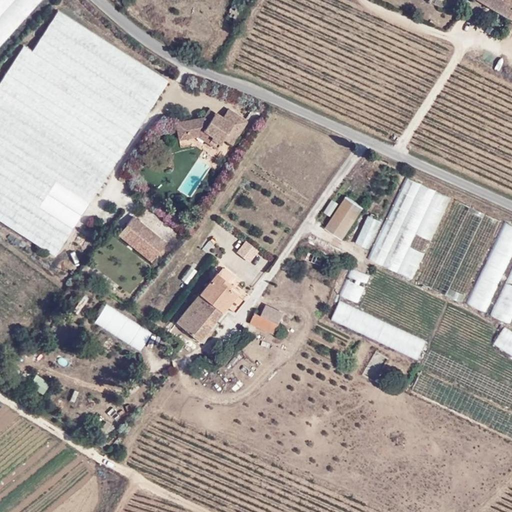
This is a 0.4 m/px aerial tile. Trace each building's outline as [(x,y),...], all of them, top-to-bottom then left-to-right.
[(0,0),(0,44),(40,0),(0,0)] [(511,0),(484,0),(511,15),(511,0)] [(0,220),(55,255),(167,80),(57,11),(32,50),(23,44),(0,80),(0,220)] [(205,113),(175,118),(179,137),(197,133),(217,146),(221,139),(232,144),(250,112),(227,106),(223,112),(208,107),(205,113)] [(385,263),(423,181),(406,173),(368,255),(385,263)] [(399,271),(438,188),(423,181),(385,263),(399,271)] [(417,279),(456,196),(438,188),(399,271),(417,279)] [(363,207),(346,195),(325,227),(342,239),(363,207)] [(433,286),(471,203),(456,196),(417,279),(433,286)] [(448,293),(487,210),(471,203),(433,286),(448,293)] [(467,302),(505,219),(487,210),(448,293),(467,302)] [(166,239),(134,212),(117,232),(150,259),(166,239)] [(381,220),(368,214),(356,240),(369,246),(381,220)] [(491,313),(511,267),(511,221),(505,219),(467,302),(491,313)] [(250,262),(259,253),(245,241),(236,250),(250,262)] [(309,252),(306,259),(321,265),(323,258),(309,252)] [(174,318),(199,338),(225,304),(234,311),(246,296),(229,282),(234,275),(221,266),(219,269),(214,266),(174,318)] [(186,284),(198,273),(192,267),(181,279),(186,284)] [(511,267),(491,313),(511,323),(511,267)] [(347,269),(342,294),(354,296),(355,290),(364,292),(368,273),(347,269)] [(428,340),(341,300),(332,318),(419,359),(428,340)] [(262,311),(256,309),(250,321),(274,331),(283,311),(266,303),(262,311)] [(151,331),(106,304),(95,323),(140,350),(151,331)] [(511,331),(505,327),(495,343),(511,353),(511,331)] [(380,379),(387,356),(375,352),(368,375),(380,379)] [(36,376),(30,386),(44,395),(51,385),(36,376)]
